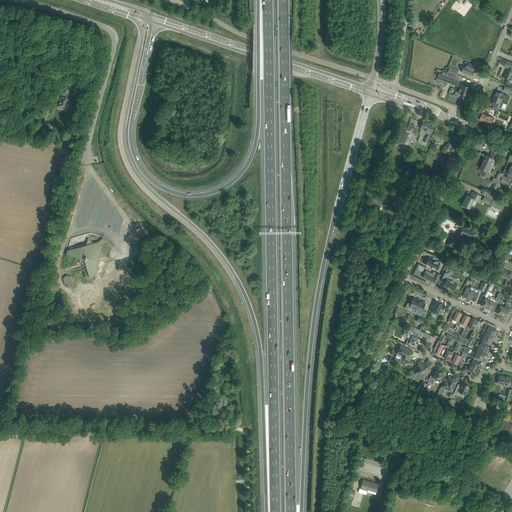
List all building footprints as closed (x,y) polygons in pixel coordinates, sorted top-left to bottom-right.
[(463,67),(461,72),(472,76),(475,70),(477,71),(479,67),(475,65),(474,65),(465,61),(465,62),(467,63),(465,68),(463,67)] [(439,73),(437,78),(457,86),(461,76),(457,74),(448,71),(446,76),(439,73)] [(456,91),(454,95),(465,99),(468,93),(467,93),(469,87),(469,85),(469,84),(467,83),(465,84),(464,85),(461,84),(458,92),(456,91)] [(504,94),(501,93),(496,91),(491,104),(501,108),(503,103),(507,104),(509,97),(503,94),(504,94)] [(59,107),(59,108),(64,110),(65,109),(70,110),(70,111),(75,112),(75,109),(77,100),(69,98),(69,99),(67,99),(67,98),(61,97),(59,107)] [(482,113),(479,120),(485,123),(484,124),(489,126),(489,124),(491,125),(494,118),(482,114),(482,113)] [(427,142),(432,130),(434,126),(423,121),(420,128),(426,130),(422,140),(427,142)] [(409,123),(407,129),(413,132),(416,126),(409,123)] [(408,145),(412,135),(405,132),(401,142),(408,145)] [(449,140),(447,144),(446,148),(453,151),(456,145),(458,145),(461,139),(456,137),(453,143),(452,142),(452,141),(449,140)] [(486,155),(480,169),(483,170),(481,174),(488,177),(490,173),(489,172),(492,165),(493,166),(496,159),(490,157),(486,155)] [(503,176),(500,182),(504,183),(503,186),(506,187),(507,185),(510,179),(503,176)] [(495,192),(500,182),(493,179),(491,182),(494,184),(491,190),(495,192)] [(472,210),(474,205),(471,204),(473,200),(478,202),(481,196),(472,192),(473,193),(471,197),(467,195),(462,205),(472,210)] [(489,205),(492,199),(484,195),(482,201),(489,205)] [(494,200),(491,205),(501,210),(503,205),(494,200)] [(140,221),(135,222),(140,237),(145,236),(140,221)] [(451,235),(447,244),(451,246),(456,249),(461,239),(463,234),(474,239),(476,234),(460,226),(455,237),(451,235)] [(82,265),(86,264),(90,277),(94,276),(94,274),(98,258),(106,256),(101,250),(102,246),(105,242),(102,238),(98,242),(94,243),(88,238),(86,246),(70,250),(68,251),(67,255),(85,259),(85,260),(76,258),(75,261),(79,262),(79,263),(79,264),(80,264),(80,265),(81,265),(82,265)] [(429,258),(426,264),(430,266),(432,267),(437,269),(440,263),(435,261),(429,258)] [(456,286),(457,283),(452,281),(454,278),(450,276),(452,272),(447,269),(443,276),(447,278),(443,286),(453,291),(454,289),(455,289),(457,286),(456,286)] [(423,278),(436,284),(440,275),(436,273),(434,277),(425,273),(423,278)] [(66,275),(63,278),(65,284),(72,282),(71,276),(66,275)] [(483,301),(481,305),(486,308),(491,296),(493,293),(488,291),(491,285),(488,284),(485,290),(483,294),(485,296),(484,297),(483,301)] [(467,287),(464,292),(462,297),(466,298),(467,297),(469,298),(468,298),(474,301),(478,293),(467,287)] [(495,309),(498,303),(499,300),(491,296),(486,308),(491,310),(493,306),(495,307),(494,309),(495,309)] [(421,312),(422,310),(425,303),(417,299),(413,297),(411,301),(412,301),(411,304),(408,303),(405,308),(413,312),(415,309),(421,312)] [(435,315),(436,316),(440,318),(442,312),(443,310),(444,307),(445,305),(441,303),(440,305),(436,302),(432,311),(433,312),(434,313),(434,314),(435,315)] [(511,314),(511,312),(511,307),(509,306),(508,304),(507,304),(505,307),(501,315),(506,318),(508,313),(511,314)] [(501,315),(505,307),(500,305),(496,313),(501,315)] [(452,313),(448,320),(451,322),(453,319),(458,322),(462,313),(458,311),(458,312),(456,311),(455,313),(453,311),(452,313)] [(111,315),(115,324),(120,322),(116,313),(111,315)] [(464,329),(470,317),(466,315),(465,316),(464,315),(462,319),(460,318),(462,313),(458,322),(456,325),(459,326),(461,323),(466,325),(464,329)] [(474,329),(476,326),(478,321),(474,319),(473,320),(472,319),(470,323),(468,322),(470,317),(464,329),(467,330),(469,327),(474,329)] [(497,330),(492,328),(493,325),(488,322),(486,325),(487,329),(486,331),(494,335),(494,334),(495,335),(497,332),(496,332),(497,330)] [(406,328),(403,334),(409,337),(406,344),(408,346),(410,343),(416,346),(419,339),(417,338),(419,334),(418,334),(406,328)] [(492,340),(494,335),(486,331),(484,336),(492,340)] [(489,345),(492,340),(484,336),(482,341),(489,345)] [(434,350),(434,351),(437,352),(436,353),(437,354),(437,355),(441,357),(445,348),(446,346),(441,344),(442,342),(439,340),(438,341),(437,343),(436,345),(436,346),(435,348),(434,350)] [(488,347),(489,346),(478,341),(477,343),(480,345),(478,347),(486,351),(487,349),(488,349),(489,347),(488,347)] [(393,363),(402,362),(410,361),(410,357),(409,357),(410,355),(410,356),(413,351),(409,349),(409,350),(406,348),(400,345),(396,353),(401,356),(401,358),(393,359),(393,363)] [(449,361),(454,350),(453,350),(453,352),(448,350),(449,346),(446,345),(446,346),(445,348),(441,357),(443,352),(446,353),(444,357),(445,358),(445,359),(449,361)] [(484,356),(486,351),(478,347),(476,352),(484,356)] [(454,350),(449,361),(451,356),(454,357),(452,361),(453,362),(453,363),(457,364),(458,361),(459,359),(461,356),(456,354),(457,352),(454,350)] [(474,351),(472,356),(482,361),(484,356),(476,352),(474,351)] [(469,358),(467,363),(470,365),(478,368),(480,363),(469,358)] [(424,380),(424,379),(427,374),(425,374),(428,367),(418,362),(413,372),(419,375),(418,377),(424,380)] [(466,366),(463,371),(469,373),(470,371),(476,373),(478,368),(470,365),(469,367),(466,366)] [(397,371),(388,367),(386,370),(395,375),(397,371)] [(442,377),(444,374),(437,370),(434,377),(431,375),(427,382),(434,385),(436,379),(441,381),(443,378),(442,377)] [(497,384),(502,385),(509,387),(511,378),(508,377),(508,378),(500,375),(497,384)] [(441,387),(437,395),(440,397),(441,397),(442,394),(443,393),(444,391),(445,389),(448,391),(449,390),(452,391),(457,380),(451,377),(451,379),(448,378),(447,380),(445,379),(441,387)] [(457,386),(454,393),(459,396),(460,392),(465,395),(469,386),(468,385),(467,384),(466,385),(463,383),(461,385),(460,387),(457,386)] [(378,484),(363,480),(360,489),(367,491),(368,489),(377,491),(378,484)]
